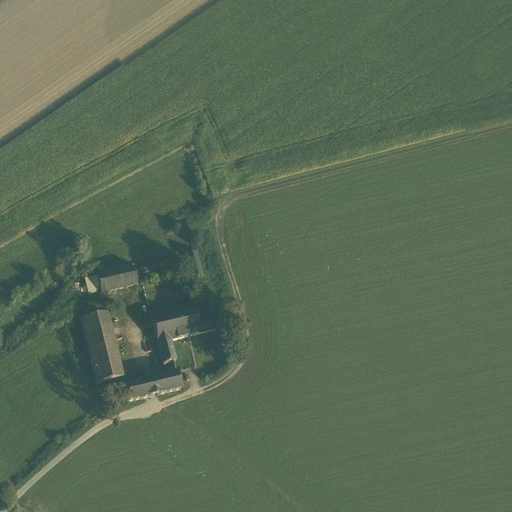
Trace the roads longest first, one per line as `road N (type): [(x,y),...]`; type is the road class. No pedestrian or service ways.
road 1 (track): [(511,122),(228,199),(217,219),(237,308)]
road 2 (unclassified): [(21,511),(112,419),(175,400),(246,361),(237,308)]
